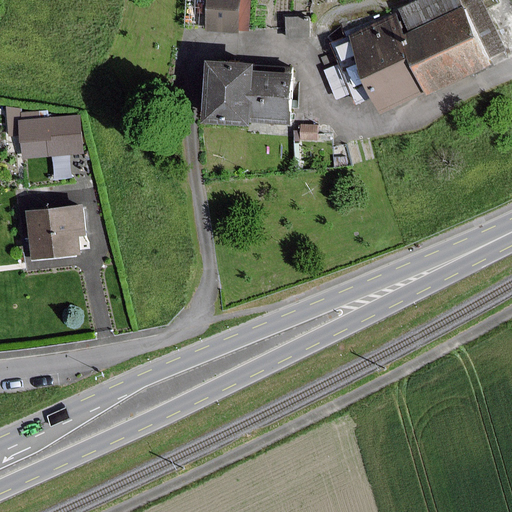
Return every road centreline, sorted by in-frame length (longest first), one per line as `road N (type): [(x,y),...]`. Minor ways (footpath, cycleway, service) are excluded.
road 1 (secondary): [(0,489),(312,340),(457,258)]
road 2 (secondary): [(457,258),(0,446)]
